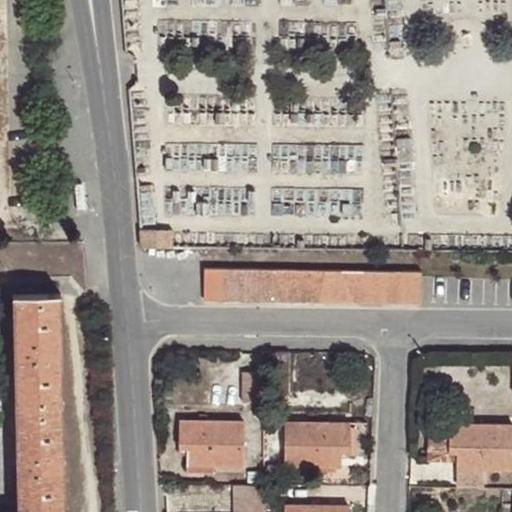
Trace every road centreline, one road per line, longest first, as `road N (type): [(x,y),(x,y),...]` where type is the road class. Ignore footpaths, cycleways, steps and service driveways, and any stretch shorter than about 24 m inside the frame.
road 1 (tertiary): [(99,62),(126,322)]
road 2 (unclassified): [(377,324),(126,322)]
road 3 (tertiary): [(126,322),(141,511)]
road 4 (unclassified): [(377,324),(383,511)]
road 5 (unclassified): [(511,324),(377,324)]
